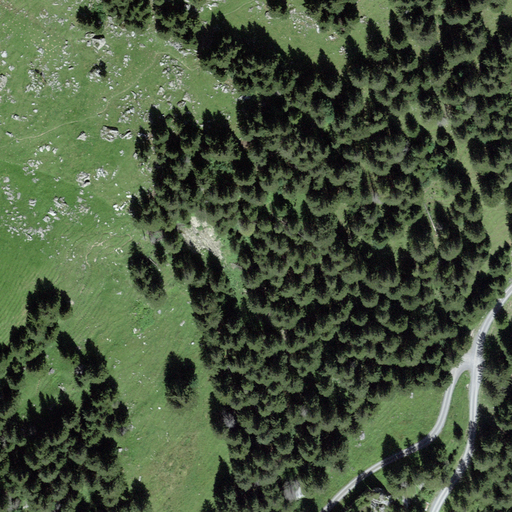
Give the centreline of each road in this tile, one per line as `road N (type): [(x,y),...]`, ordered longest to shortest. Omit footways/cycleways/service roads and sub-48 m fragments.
road 1 (track): [(511,284),(475,357),(470,436),(434,511)]
road 2 (track): [(327,511),(352,483),(428,439),(461,357),(475,357)]
